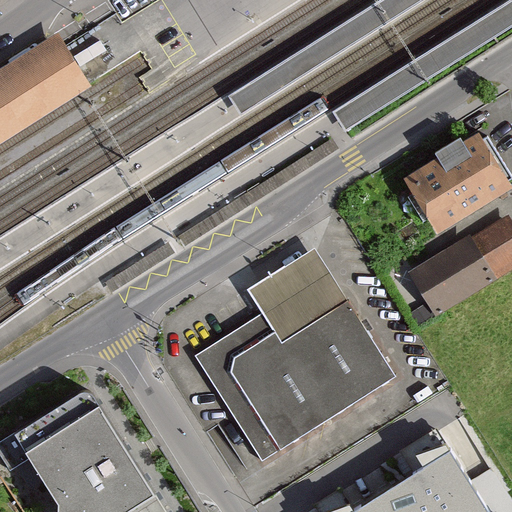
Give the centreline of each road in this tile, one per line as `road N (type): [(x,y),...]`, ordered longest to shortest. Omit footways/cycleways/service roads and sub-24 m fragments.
road 1 (residential): [(105,323),(511,59)]
road 2 (residential): [(105,323),(230,511)]
road 3 (residential): [(0,386),(105,323)]
